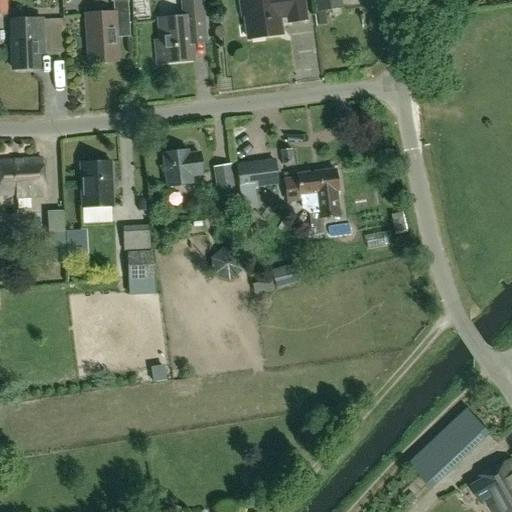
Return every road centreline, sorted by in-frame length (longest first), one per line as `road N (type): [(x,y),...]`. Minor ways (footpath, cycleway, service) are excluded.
road 1 (unclassified): [(0,129),(397,84)]
road 2 (unclassified): [(497,370),(450,302),(397,84)]
